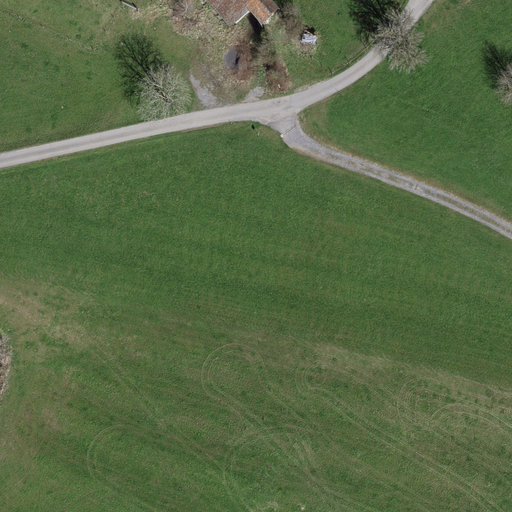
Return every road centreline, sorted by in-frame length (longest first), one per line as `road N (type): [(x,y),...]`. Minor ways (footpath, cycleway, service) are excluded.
road 1 (unclassified): [(0,159),(326,89),(373,56),(422,0)]
road 2 (track): [(271,106),(303,142),(511,233)]
